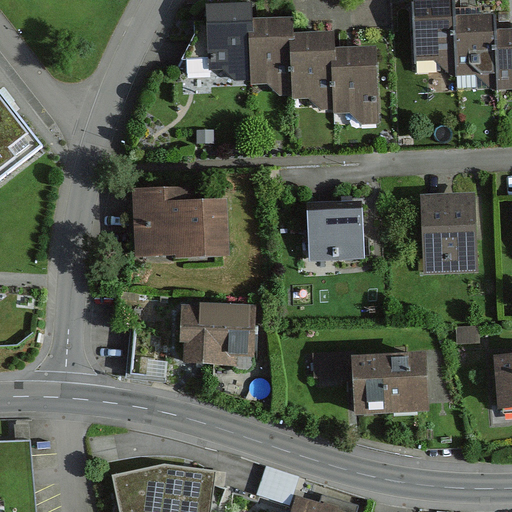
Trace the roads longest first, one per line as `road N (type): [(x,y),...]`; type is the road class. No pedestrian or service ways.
road 1 (tertiary): [(511,488),(381,477),(177,414),(63,396)]
road 2 (residential): [(63,396),(91,139)]
road 3 (residential): [(91,139),(154,0)]
road 4 (residential): [(91,139),(0,28)]
road 5 (residential): [(511,160),(373,169)]
